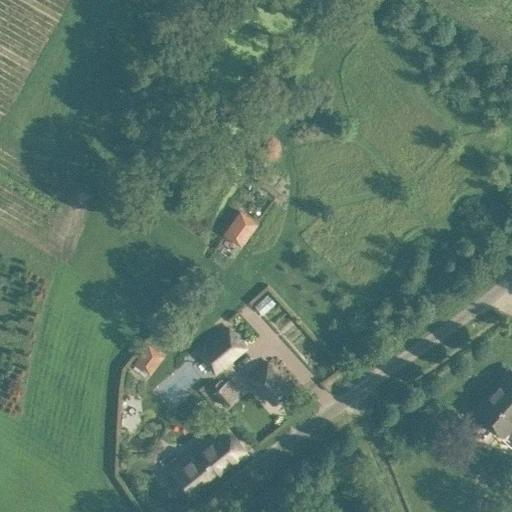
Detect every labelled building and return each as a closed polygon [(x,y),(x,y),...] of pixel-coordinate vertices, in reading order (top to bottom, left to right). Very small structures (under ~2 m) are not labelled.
[(244,245),(257,218),(236,207),(222,234),(244,245)] [(230,323),(198,348),(217,372),(249,346),(230,323)] [(151,373),(165,352),(146,340),(132,361),(151,373)] [(251,377),(258,386),(271,400),(282,391),(286,396),(294,389),(281,374),(269,361),(251,377)] [(476,407),(505,433),(501,437),(511,446),(511,375),(494,396),(489,392),(476,407)] [(240,394),(228,379),(214,391),(226,405),(240,394)] [(172,469),(182,481),(195,497),(221,475),(219,473),(248,450),(226,424),(172,469)]
